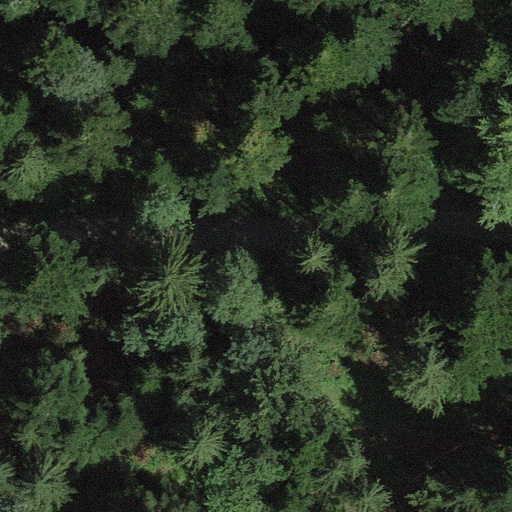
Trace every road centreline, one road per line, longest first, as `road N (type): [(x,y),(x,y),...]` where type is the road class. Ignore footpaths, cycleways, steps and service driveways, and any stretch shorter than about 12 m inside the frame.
road 1 (track): [(511,218),(39,228),(0,243)]
road 2 (track): [(59,511),(229,450),(511,381)]
